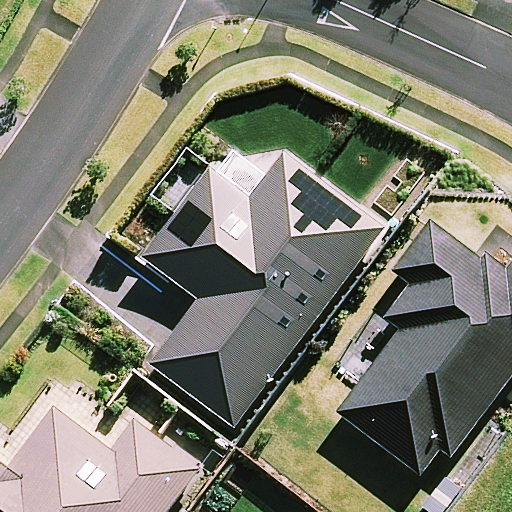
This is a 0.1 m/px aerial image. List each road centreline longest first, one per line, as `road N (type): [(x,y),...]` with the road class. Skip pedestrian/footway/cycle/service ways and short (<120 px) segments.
road 1 (residential): [(148,0),(0,226)]
road 2 (residential): [(511,80),(332,0)]
